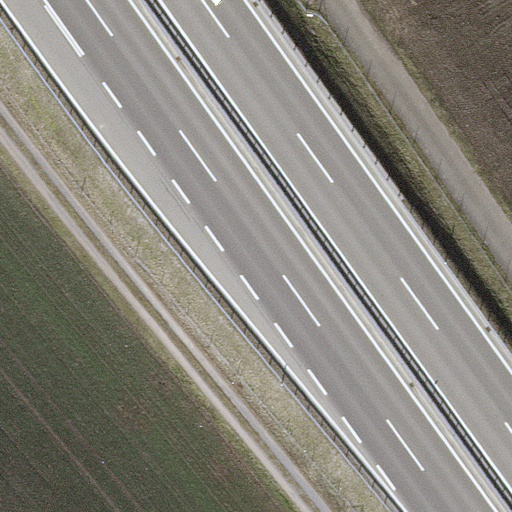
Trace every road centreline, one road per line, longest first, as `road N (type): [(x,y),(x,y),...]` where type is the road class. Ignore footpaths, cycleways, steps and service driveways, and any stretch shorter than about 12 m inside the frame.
road 1 (trunk): [(91,0),(458,511)]
road 2 (trunk): [(511,423),(207,0)]
road 3 (track): [(0,116),(319,511)]
road 4 (track): [(340,0),(511,249)]
